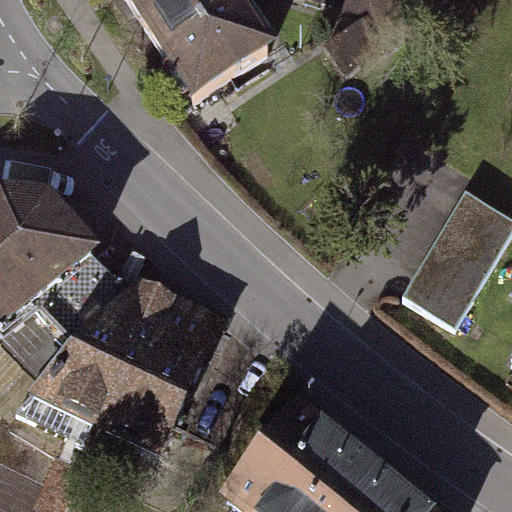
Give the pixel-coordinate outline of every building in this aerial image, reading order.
[(242,0),(118,0),(192,113),(280,57),(242,0)] [(433,0),(286,0),(423,37),(433,0)] [(0,355),(104,269),(53,207),(0,203),(0,355)] [(511,248),(511,234),(470,209),(413,304),(462,333),(511,248)] [(144,286),(28,410),(165,475),(230,330),(144,286)] [(425,511),(301,409),(228,496),(247,511),(425,511)] [(0,463),(0,511),(38,511),(48,501),(0,463)]
